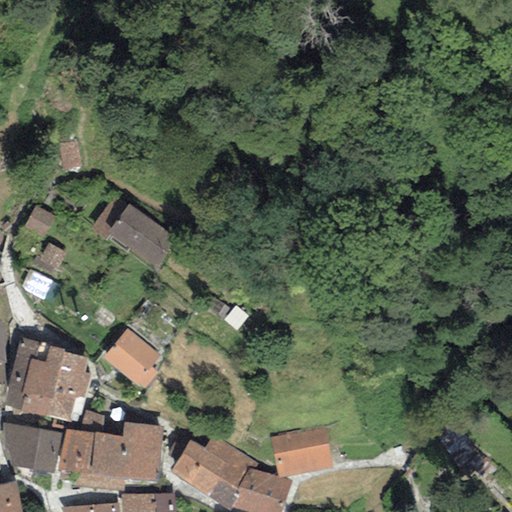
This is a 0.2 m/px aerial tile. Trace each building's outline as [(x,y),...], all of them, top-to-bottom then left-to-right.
[(104,208),(87,232),(107,245),(114,236),(159,267),(179,239),(128,203),(118,218),(104,208)] [(59,221),(37,205),(21,227),(43,243),(59,221)] [(59,274),(69,255),(47,243),(37,261),(59,274)] [(124,331),(103,362),(148,391),(168,360),(124,331)] [(74,421),(85,365),(21,340),(7,404),(74,421)] [(165,480),(169,424),(125,421),(124,432),(65,428),(65,435),(62,471),(61,483),(120,487),(121,477),(165,480)] [(65,435),(6,423),(7,462),(62,471),(65,435)] [(193,436),(171,475),(236,511),(237,511),(258,477),(266,462),(215,432),(208,445),(193,436)] [(319,432),(273,441),(280,479),(327,470),(319,432)] [(237,511),(281,511),(288,485),(258,477),(237,511)] [(0,511),(17,511),(13,488),(0,490),(0,511)] [(178,511),(177,492),(120,498),(121,511),(178,511)]
